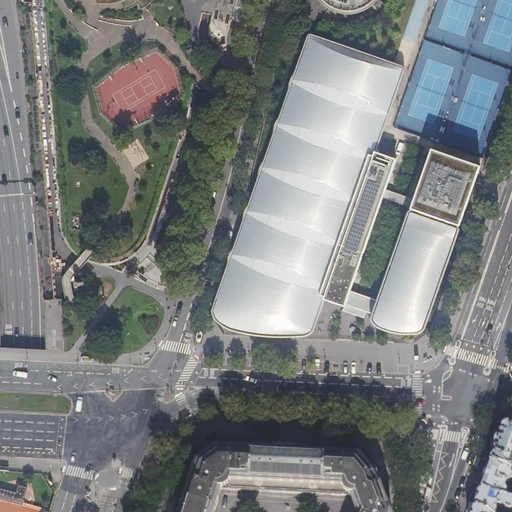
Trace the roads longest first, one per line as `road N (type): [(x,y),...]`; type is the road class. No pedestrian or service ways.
road 1 (residential): [(159,376),(178,347),(211,242),(270,0)]
road 2 (trunk): [(16,511),(23,347),(9,179)]
road 3 (tertiary): [(232,389),(474,396)]
road 4 (motorway): [(9,179),(4,0)]
road 5 (tertiary): [(117,435),(232,389)]
road 6 (primary): [(474,396),(436,511)]
